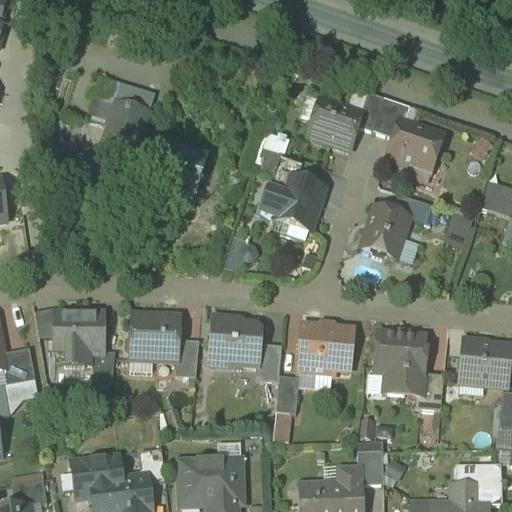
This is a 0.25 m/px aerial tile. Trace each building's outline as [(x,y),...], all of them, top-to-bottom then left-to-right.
[(153,100),(101,84),(101,83),(100,83),(93,104),(111,110),(147,121),(153,100)] [(383,104),(367,99),(359,119),(360,120),(356,132),(372,137),(383,104)] [(408,113),(383,104),(372,137),(392,145),(398,126),(403,128),(408,113)] [(359,119),(319,106),(312,126),(308,128),(306,135),(308,139),(307,142),(348,156),(356,132),(360,120),(359,119)] [(205,164),(160,150),(157,159),(137,152),(147,121),(111,110),(105,127),(109,128),(94,179),(125,188),(123,195),(147,202),(152,187),(177,194),(177,195),(194,200),(205,164)] [(403,128),(398,126),(392,145),(385,164),(429,179),(442,141),(403,128)] [(266,138),(261,153),(282,159),(287,145),(266,138)] [(313,171),(278,159),(271,179),(273,180),(287,185),(288,184),(306,190),(313,171)] [(306,190),(288,184),(287,185),(273,180),(260,219),(274,224),(273,225),(309,237),(315,221),(316,222),(321,208),(320,207),(324,196),(306,190)] [(511,200),(495,195),(488,216),(509,223),(511,223),(511,200)] [(408,224),(373,213),(360,253),(369,256),(371,262),(380,265),(385,261),(394,264),(408,224)] [(460,253),(472,223),(453,216),(442,246),(460,253)] [(511,223),(509,223),(501,247),(511,250),(511,223)] [(248,248),(233,243),(222,276),(234,280),(237,271),(241,272),(242,266),(244,267),(248,268),(249,268),(251,268),(252,267),(253,266),(255,265),(256,264),(256,263),(257,261),(257,260),(257,257),(257,255),(256,253),(248,249),(248,248)] [(85,320),(54,320),(54,358),(64,358),(64,371),(84,371),(83,358),(97,358),(103,358),(102,320),(94,320),(94,321),(85,321),(85,320)] [(178,322),(131,320),(130,342),(126,346),(125,355),(129,359),(129,364),(130,364),(131,360),(147,361),(151,365),(174,366),(176,366),(177,345),(178,322)] [(240,326),(212,324),(208,368),(255,371),(257,371),(258,349),(259,337),(254,332),(240,331),(240,326)] [(352,336),(300,331),(296,377),(331,380),(331,374),(348,376),(352,336)] [(418,342),(380,339),(376,342),(375,357),(373,358),(372,365),(373,366),(374,367),(373,372),(377,376),(386,377),(384,398),(415,401),(417,378),(422,378),(424,366),(420,361),(421,346),(418,342)] [(198,346),(177,345),(176,366),(174,366),(174,381),(194,382),(198,346)] [(509,352),(477,349),(477,348),(462,346),(461,363),(457,367),(456,376),(459,380),(458,388),(505,392),(509,352)] [(281,351),(258,349),(257,371),(255,371),(254,380),(258,385),(277,387),(278,381),(281,351)] [(28,354),(4,358),(7,374),(2,375),(4,391),(34,386),(28,354)] [(103,358),(97,358),(97,394),(111,393),(114,358),(103,358)] [(422,378),(417,378),(415,401),(413,413),(439,416),(443,380),(422,378)] [(298,383),(278,381),(277,387),(274,417),(294,419),(298,383)] [(4,391),(7,410),(9,423),(23,405),(37,403),(35,391),(34,386),(4,391)] [(511,398),(501,397),(497,433),(511,434),(511,398)] [(7,410),(0,410),(0,424),(9,423),(7,410)] [(160,456),(137,459),(140,482),(147,481),(148,491),(164,489),(160,456)] [(356,475),(338,476),(338,493),(328,493),(328,490),(296,491),(296,511),(361,511),(361,490),(382,490),(381,457),(356,457),(356,475)] [(117,462),(70,468),(74,499),(81,498),(84,494),(89,493),(88,488),(120,484),(117,462)] [(240,466),(177,468),(178,511),(193,511),(208,511),(235,511),(236,511),(241,511),(240,466)] [(120,484),(88,488),(89,493),(91,511),(150,511),(148,491),(147,481),(140,482),(120,484)] [(42,485),(10,491),(13,511),(32,511),(46,510),(42,485)] [(477,487),(452,488),(453,507),(410,508),(410,511),(485,511),(486,510),(486,507),(477,507),(477,487)] [(500,487),(477,487),(477,507),(486,507),(486,510),(501,510),(500,487)]
